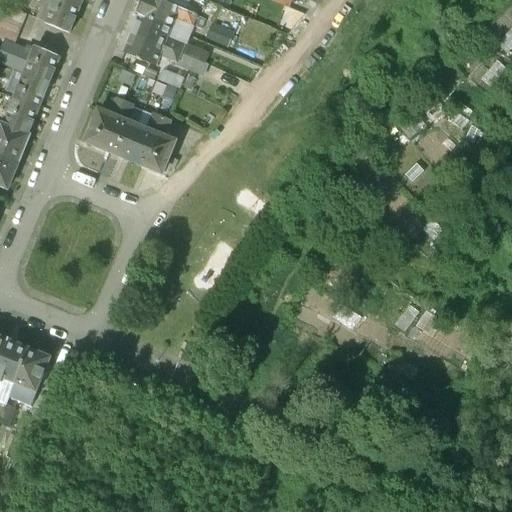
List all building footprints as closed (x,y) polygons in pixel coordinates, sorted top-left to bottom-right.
[(80,7),(62,0),(53,0),(53,1),(51,0),(44,0),(37,19),(45,22),(44,24),(69,34),(80,7)] [(196,16),(157,0),(143,0),(138,14),(138,15),(171,28),(175,19),(191,26),(192,26),(196,16)] [(198,0),(190,0),(187,8),(194,11),(198,0)] [(271,0),(267,10),(298,23),(307,4),(297,0),(271,0)] [(26,15),(7,7),(3,17),(3,18),(22,25),(26,15)] [(171,28),(138,15),(137,16),(139,17),(132,34),(180,54),(184,45),(167,38),(171,28)] [(205,20),(196,16),(192,26),(191,26),(195,28),(195,27),(200,30),(205,20)] [(22,25),(3,18),(0,25),(0,27),(18,35),(22,25)] [(233,34),(214,26),(208,39),(227,47),(233,34)] [(18,35),(0,27),(0,39),(14,45),(18,35)] [(180,54),(132,34),(124,53),(155,67),(160,56),(177,63),(180,54)] [(250,41),(234,35),(229,48),(244,54),(250,41)] [(60,58),(35,47),(32,53),(22,49),(14,70),(48,85),(60,58)] [(231,61),(213,53),(207,65),(225,73),(231,61)] [(207,65),(180,54),(177,63),(176,65),(202,76),(207,65)] [(48,85),(14,70),(3,95),(13,100),(38,111),(48,85)] [(136,99),(127,95),(124,102),(133,106),(136,99)] [(109,116),(98,111),(85,143),(105,151),(118,119),(124,102),(116,99),(109,116)] [(38,111),(13,100),(3,125),(2,126),(27,136),(38,111)] [(124,102),(118,119),(105,151),(123,158),(136,127),(127,123),(133,106),(124,102)] [(136,127),(123,158),(142,166),(162,118),(153,114),(146,131),(136,127)] [(162,118),(142,166),(161,174),(174,143),(164,138),(171,121),(162,118)] [(27,136),(2,126),(3,125),(1,125),(1,126),(0,125),(0,155),(18,163),(29,137),(27,136)] [(18,163),(0,155),(0,186),(7,190),(18,163)] [(410,303),(400,326),(412,331),(422,308),(410,303)] [(0,337),(0,360),(8,341),(0,337)] [(382,365),(390,349),(373,340),(365,356),(382,365)] [(29,350),(8,341),(0,360),(0,383),(2,384),(3,380),(14,385),(29,350)] [(294,349),(288,364),(328,381),(344,346),(333,341),(324,362),(294,349)] [(51,359),(29,350),(14,385),(36,394),(51,359)] [(50,401),(40,396),(31,415),(42,420),(50,401)]
